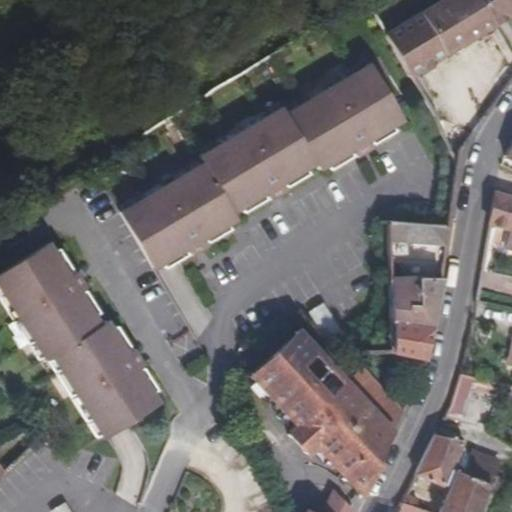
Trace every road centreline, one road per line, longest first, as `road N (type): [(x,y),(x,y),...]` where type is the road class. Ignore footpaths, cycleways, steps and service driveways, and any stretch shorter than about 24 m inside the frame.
road 1 (residential): [(379,511),(446,366),(488,151),(511,108)]
road 2 (residential): [(200,417),(221,381),(233,303),(419,180)]
road 3 (residential): [(200,417),(77,217)]
